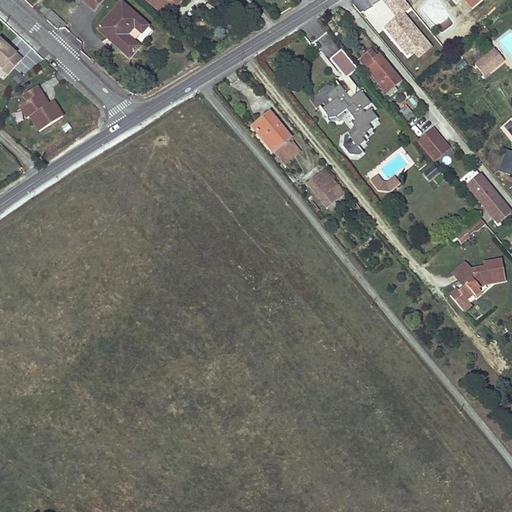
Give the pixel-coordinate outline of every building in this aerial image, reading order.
[(83,0),(83,1),(95,11),(103,0),(83,0)] [(144,0),(163,16),(175,0),(144,0)] [(175,0),(163,16),(166,18),(180,0),(175,0)] [(382,0),(381,1),(397,20),(385,29),(408,58),(414,53),(418,59),(432,48),(427,43),(404,14),(410,9),(403,0),(382,0)] [(464,0),(471,9),(481,0),(464,0)] [(140,45),(135,41),(147,27),(121,4),(99,29),(107,36),(108,35),(116,42),(113,44),(129,58),(140,45)] [(51,12),(44,19),(56,30),(64,28),(66,26),(51,12)] [(108,35),(107,36),(106,38),(113,44),(116,42),(108,35)] [(23,60),(0,39),(0,66),(9,75),(23,60)] [(341,50),(330,59),(343,75),(347,76),(357,69),(341,50)] [(504,62),(495,51),(493,52),(503,63),(504,62)] [(360,61),(386,92),(394,86),(400,81),(379,57),(376,59),(371,52),(360,61)] [(485,78),(500,65),(503,63),(493,52),(476,67),(485,78)] [(347,76),(343,75),(339,79),(341,81),(343,80),(351,90),(354,96),(355,86),(347,76)] [(327,86),(319,92),(320,93),(328,104),(324,107),(322,109),(327,115),(327,118),(336,117),(346,109),(355,120),(352,123),(354,126),(352,128),(352,129),(344,136),(342,147),(349,155),(360,157),(363,154),(358,147),(365,142),(363,138),(366,135),(364,133),(371,128),(368,124),(377,118),(370,109),(365,112),(362,109),(370,103),(360,92),(354,96),(350,98),(346,93),(340,85),(335,89),(327,86)] [(394,86),(386,92),(390,96),(397,90),(394,86)] [(43,103),(46,101),(37,87),(23,96),(28,102),(20,107),(27,119),(30,117),(39,131),(63,117),(53,102),(48,105),(45,107),(43,103)] [(328,104),(320,93),(310,100),(316,109),(322,105),(324,107),(328,104)] [(407,99),(412,107),(419,103),(414,95),(407,99)] [(400,104),(393,109),(406,125),(412,133),(422,125),(416,118),(401,100),(398,102),(400,104)] [(270,113),(264,118),(267,122),(273,117),(270,113)] [(267,122),(264,118),(252,127),(273,153),(274,152),(283,162),(288,158),(279,148),(291,138),(273,117),(267,122)] [(511,118),(500,128),(511,142),(511,140),(511,118)] [(433,130),(418,142),(433,162),(449,149),(433,130)] [(291,138),(279,148),(288,158),(299,149),(291,138)] [(434,165),(423,175),(429,181),(440,172),(434,165)] [(324,170),(308,182),(329,207),(344,194),(324,170)] [(511,213),(480,174),(466,186),(498,224),(511,213)] [(378,176),(369,182),(377,192),(390,193),(401,185),(394,177),(387,182),(383,182),(378,176)] [(479,219),(470,226),(475,232),(484,225),(479,219)] [(469,270),(459,278),(465,285),(463,287),(458,291),(456,289),(448,295),(461,310),(469,304),(465,300),(473,294),(476,297),(481,293),(478,290),(485,284),(505,281),(501,260),(484,263),(485,266),(485,271),(478,272),(478,268),(469,270)] [(452,274),(457,280),(459,278),(469,270),(464,264),(452,274)] [(459,278),(457,280),(463,287),(465,285),(459,278)]
